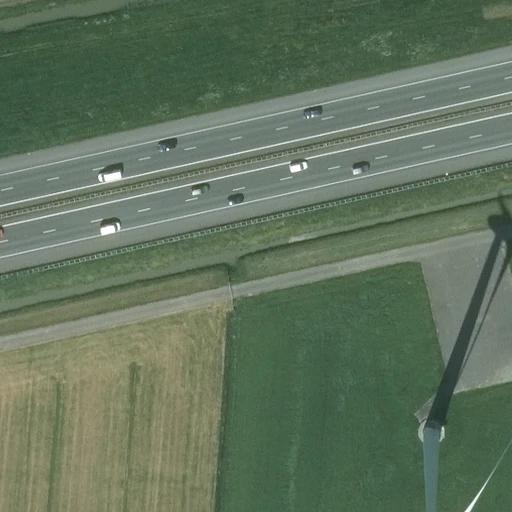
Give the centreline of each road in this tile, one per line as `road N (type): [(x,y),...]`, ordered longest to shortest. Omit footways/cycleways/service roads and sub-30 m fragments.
road 1 (motorway): [(0,242),(511,128)]
road 2 (motorway): [(511,77),(0,191)]
